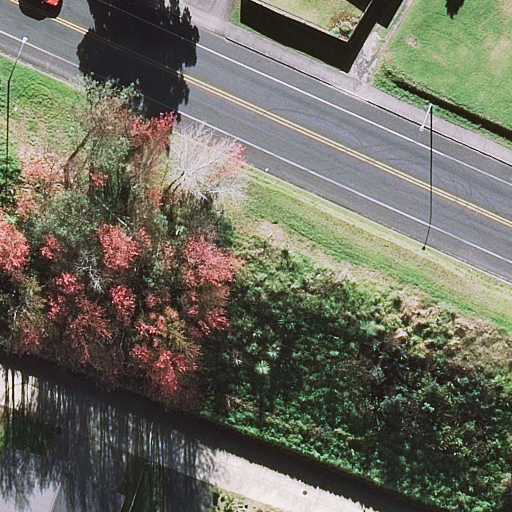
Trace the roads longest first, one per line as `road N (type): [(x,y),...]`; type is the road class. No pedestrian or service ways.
road 1 (tertiary): [(15,0),(511,221)]
road 2 (residential): [(0,371),(367,511)]
